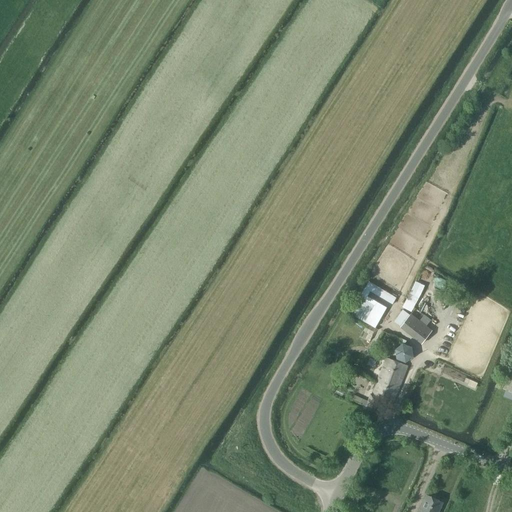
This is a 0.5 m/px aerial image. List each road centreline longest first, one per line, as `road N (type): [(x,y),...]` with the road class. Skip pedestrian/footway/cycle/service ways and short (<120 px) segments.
road 1 (unclassified): [(337,498),(275,455),(264,426),(267,401),(511,2)]
road 2 (tertiary): [(511,470),(414,431),(385,429),(359,450),(337,498)]
